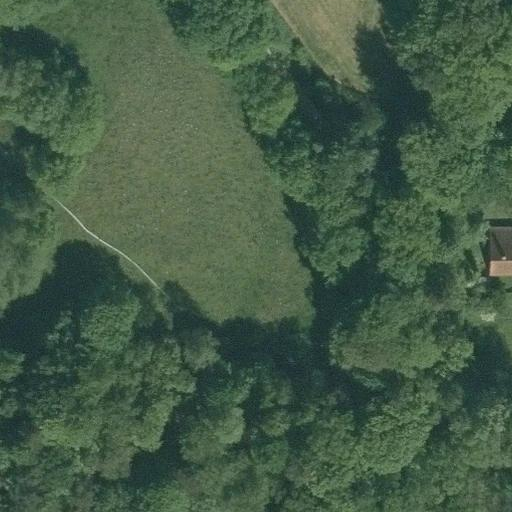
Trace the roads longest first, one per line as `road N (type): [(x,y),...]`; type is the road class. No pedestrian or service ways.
road 1 (track): [(216,0),(330,143),(342,181),(353,248),(336,351),(334,432)]
road 2 (track): [(334,152),(466,174),(511,173)]
